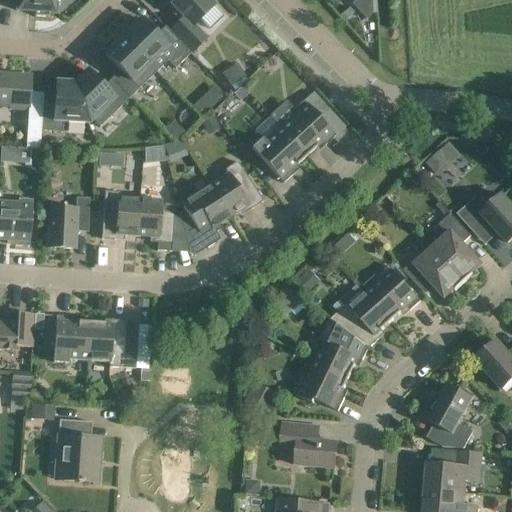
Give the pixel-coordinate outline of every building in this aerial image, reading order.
[(49,15),(49,11),(54,11),(54,0),(17,0),(16,13),(34,14),(49,15)] [(170,33),(191,55),(206,40),(194,27),(215,6),(209,0),(161,0),(160,1),(181,22),(170,33)] [(373,17),(372,0),(359,0),(352,7),(366,23),(373,17)] [(346,21),(353,15),(348,10),(341,16),(346,21)] [(129,31),(122,38),(157,73),(167,63),(175,70),(191,55),(170,33),(158,21),(157,22),(164,29),(156,37),(140,21),(138,22),(135,19),(126,28),(129,31)] [(104,56),(120,72),(112,80),(130,99),(157,73),(122,38),(115,45),(111,42),(102,50),(106,54),(104,56)] [(244,80),(236,67),(223,76),(231,89),(244,80)] [(87,73),(74,85),(89,126),(92,122),(99,129),(114,115),(130,99),(112,80),(103,89),(87,73)] [(28,110),(30,76),(0,74),(0,104),(10,106),(10,108),(28,110)] [(63,124),(89,126),(74,85),(56,84),(54,107),(42,106),(40,133),(63,134),(63,124)] [(224,99),(214,89),(194,108),(204,118),(224,99)] [(249,97),(242,89),(233,97),(240,104),(249,97)] [(296,116),(281,130),(306,158),(321,144),(325,148),(335,138),(320,121),(304,103),(293,113),(296,116)] [(200,125),(206,139),(220,133),(214,119),(200,125)] [(173,123),(163,133),(174,144),(184,134),(173,123)] [(294,176),(290,172),(306,158),(281,130),(265,145),(262,141),(251,151),(283,186),(294,176)] [(438,179),(461,158),(450,145),(426,165),(438,179)] [(0,156),(0,164),(16,165),(17,150),(0,149),(0,156)] [(110,168),(111,156),(98,156),(97,167),(110,168)] [(227,176),(210,188),(230,219),(248,208),(250,212),(263,204),(237,164),(225,172),(227,176)] [(230,219),(210,188),(183,205),(182,210),(183,212),(179,215),(189,255),(205,245),(207,249),(219,241),(213,231),(230,219)] [(115,242),(116,237),(136,239),(139,201),(118,200),(119,195),(104,194),(101,241),(115,242)] [(479,241),(493,229),(508,246),(511,242),(511,209),(502,198),(490,209),(479,197),(457,217),(479,241)] [(0,240),(14,242),(14,247),(28,248),(32,201),(17,200),(17,204),(0,203),(0,240)] [(74,251),(75,226),(88,226),(89,201),(76,200),(75,211),(49,210),(47,250),(74,251)] [(161,203),(139,201),(136,239),(157,240),(156,253),(171,254),(174,208),(161,207),(161,203)] [(443,243),(433,251),(465,285),(473,277),(472,276),(481,268),(463,247),(471,239),(451,217),(434,232),(443,243)] [(335,246),(330,251),(338,259),(343,255),(335,246)] [(416,268),(413,265),(404,273),(423,295),(432,286),(445,301),(454,292),(455,294),(465,285),(433,251),(432,253),(430,252),(429,252),(427,251),(426,251),(424,251),(423,252),(421,253),(420,253),(419,255),(418,256),(417,257),(416,259),(416,260),(416,262),(416,263),(416,265),(417,266),(416,268)] [(368,295),(366,296),(391,324),(407,310),(410,314),(421,304),(389,269),(379,279),(382,282),(381,283),(376,278),(364,291),(368,295)] [(320,283),(310,272),(295,286),(305,297),(320,283)] [(280,300),(292,313),(302,305),(290,291),(280,300)] [(338,315),(330,322),(369,351),(379,342),(376,338),(391,324),(366,296),(351,310),(347,307),(338,315)] [(147,301),(137,301),(137,309),(147,309),(147,301)] [(0,352),(16,353),(16,349),(32,350),(33,316),(18,316),(17,324),(0,323),(0,352)] [(69,324),(70,319),(55,318),(52,365),(66,366),(67,362),(88,363),(90,326),(69,324)] [(90,326),(88,363),(109,365),(108,369),(135,371),(138,324),(112,322),(111,327),(90,326)] [(325,345),(316,364),(350,380),(359,361),(363,363),(369,351),(330,322),(321,343),(325,345)] [(511,351),(507,356),(496,344),(476,362),(503,392),(511,383),(511,351)] [(148,383),(149,359),(145,359),(140,359),(139,383),(143,383),(148,383)] [(313,406),(315,402),(338,414),(345,401),(340,399),(350,380),(316,364),(306,382),(302,380),(294,397),(313,406)] [(29,400),(30,382),(12,380),(10,399),(29,400)] [(472,401),(448,387),(429,422),(439,427),(430,442),(442,449),(463,451),(473,434),(458,426),(472,401)] [(270,416),(277,402),(251,390),(245,403),(270,416)] [(29,421),(54,423),(54,409),(30,408),(29,421)] [(90,441),(91,425),(59,423),(55,482),(97,485),(100,441),(90,441)] [(334,471),(336,445),(317,444),(319,429),(283,426),(281,449),(297,451),(295,468),(334,471)] [(426,467),(424,492),(464,496),(465,484),(479,485),(481,457),(455,455),(454,470),(426,467)] [(261,499),(262,484),(246,482),(245,498),(261,499)] [(476,511),(477,510),(463,509),(464,496),(424,492),(422,511),(476,511)] [(278,501),(276,511),(322,511),(323,505),(278,501)]
